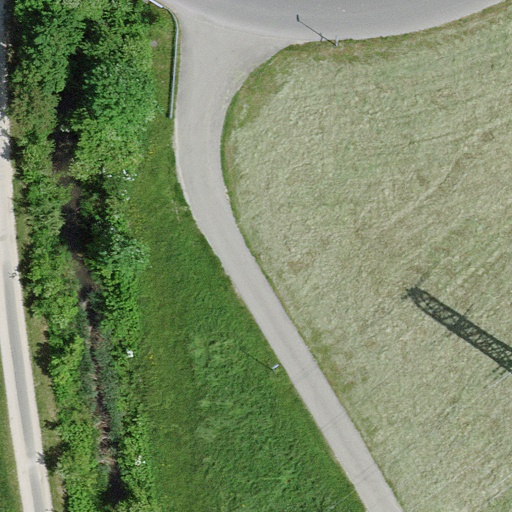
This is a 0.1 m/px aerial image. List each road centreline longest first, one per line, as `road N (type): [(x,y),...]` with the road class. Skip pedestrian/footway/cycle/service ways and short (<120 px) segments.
road 1 (motorway): [(511,26),(321,153),(0,335)]
road 2 (residential): [(388,511),(205,197),(201,115),(217,69),(259,3)]
road 3 (motorway): [(103,511),(511,264)]
road 4 (track): [(38,511),(0,205)]
road 5 (unclassified): [(259,3),(332,10),(416,0)]
